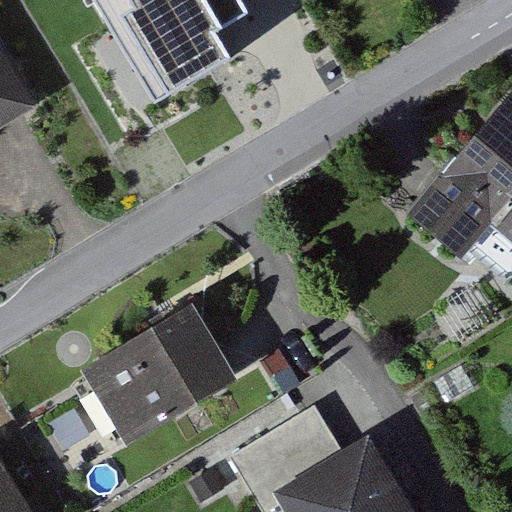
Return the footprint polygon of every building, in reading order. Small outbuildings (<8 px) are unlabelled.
[(114,0),(144,48),(224,0),(114,0)] [(0,55),(0,138),(37,116),(0,55)] [(511,245),(511,103),(508,100),(413,224),(467,266),(494,231),(511,245)] [(85,372),(128,447),(232,388),(189,313),(85,372)] [(54,409),(70,446),(110,429),(95,392),(54,409)] [(285,498),(292,511),(413,511),(377,447),(285,498)] [(17,511),(0,482),(0,511),(17,511)]
